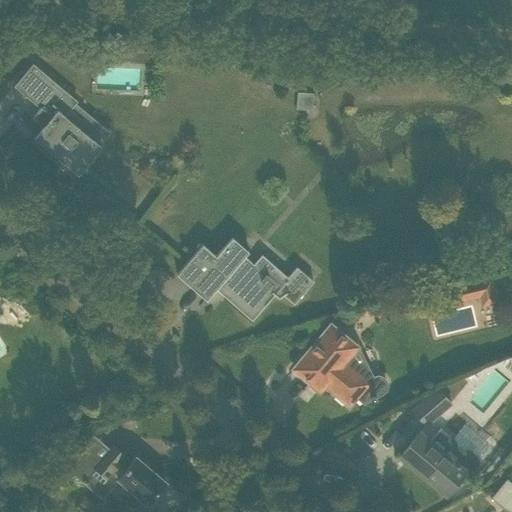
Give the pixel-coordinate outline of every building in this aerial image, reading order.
[(76,101),(32,64),(13,86),(40,108),(30,120),(41,129),(34,138),(62,161),(58,166),(72,178),(99,146),(63,116),(76,101)] [(296,266),(277,289),(265,279),(268,276),(265,274),(265,275),(243,256),(248,251),(232,237),(215,256),(202,245),(176,274),(206,299),(215,288),(251,320),(277,290),(293,304),(313,281),(296,266)] [(491,277),(440,289),(444,306),(479,297),(481,307),(497,302),(491,277)] [(292,368),(310,383),(319,391),(324,385),(349,406),(356,397),(363,403),(371,399),(371,400),(376,398),(375,397),(382,394),(386,390),(388,385),(387,380),(383,376),(378,374),(374,375),(359,346),(348,338),(330,322),(292,368)] [(452,403),(438,387),(412,409),(426,425),(452,403)] [(465,450),(440,430),(441,429),(440,428),(430,440),(421,433),(422,433),(420,431),(399,455),(445,494),(458,479),(463,484),(464,483),(463,482),(481,461),(467,449),(468,448),(467,447),(465,450)] [(72,445),(58,461),(84,483),(97,467),(72,445)] [(165,482),(135,457),(131,462),(112,446),(98,463),(146,504),(165,482)] [(511,511),(511,482),(507,478),(503,482),(490,498),(506,511),(511,511)]
